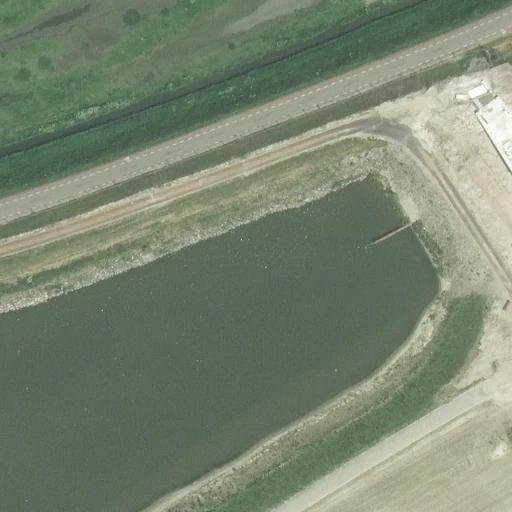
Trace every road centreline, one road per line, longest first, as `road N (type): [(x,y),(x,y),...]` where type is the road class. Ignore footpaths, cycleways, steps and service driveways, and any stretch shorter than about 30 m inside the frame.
road 1 (tertiary): [(0,211),(116,174),(511,16)]
road 2 (track): [(511,376),(294,511)]
